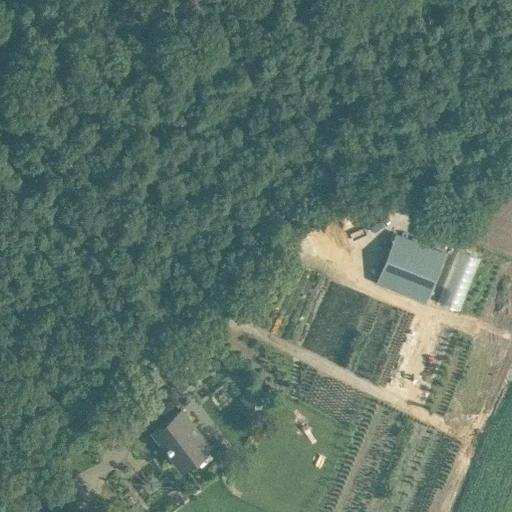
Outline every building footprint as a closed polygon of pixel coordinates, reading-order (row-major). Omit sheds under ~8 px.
[(396,233),(377,281),(426,300),(444,252),(396,233)] [(442,302),(462,308),(479,255),(458,248),(442,302)] [(486,318),(505,266),(486,259),(467,312),(486,318)] [(192,383),(182,370),(170,379),(180,392),(192,383)] [(271,402),(257,384),(239,398),(253,416),(271,402)] [(153,429),(182,466),(209,445),(181,407),(153,429)]
